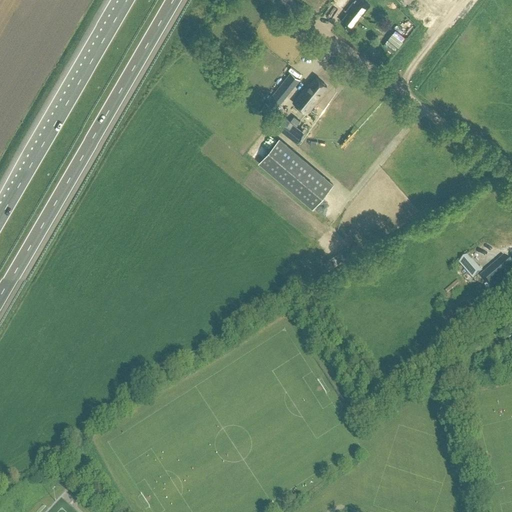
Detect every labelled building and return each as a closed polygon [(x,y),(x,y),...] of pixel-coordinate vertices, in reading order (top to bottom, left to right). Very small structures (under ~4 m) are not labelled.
[(351,28),(365,10),(369,5),(363,0),(352,0),(345,9),(347,10),(340,19),(351,28)] [(289,73),(266,103),(275,110),(298,80),(289,73)] [(317,97),(327,85),(315,75),(306,85),(305,84),(292,100),(307,112),(318,98),(317,97)] [(297,142),(305,132),(286,116),(277,126),(297,142)] [(313,209),(334,183),(279,138),(258,164),(313,209)] [(239,160),(247,151),(237,142),(229,151),(239,160)] [(346,248),(328,261),(332,268),(351,255),(346,248)] [(468,257),(459,265),(473,281),(482,273),(468,257)] [(496,266),(485,275),(488,279),(496,289),(507,280),(511,275),(511,268),(507,262),(505,264),(498,270),(496,266)]
